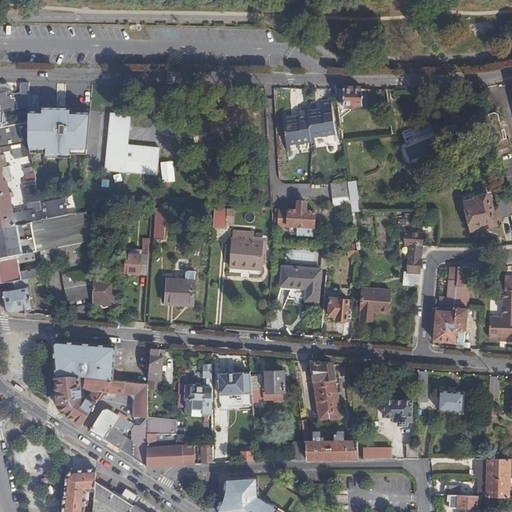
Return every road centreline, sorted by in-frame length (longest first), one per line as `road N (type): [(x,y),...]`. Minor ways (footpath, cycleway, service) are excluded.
road 1 (residential): [(0,73),(328,79),(511,71)]
road 2 (residential): [(0,323),(422,357)]
road 3 (residential): [(161,492),(181,470),(405,465),(418,473),(421,511)]
road 4 (secondary): [(161,492),(0,385)]
road 5 (residential): [(422,357),(433,260),(511,254)]
